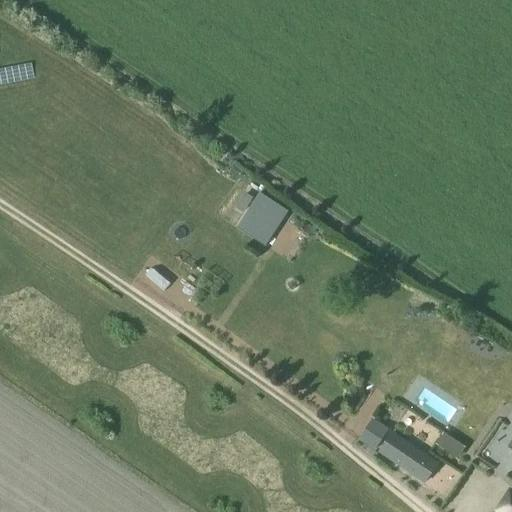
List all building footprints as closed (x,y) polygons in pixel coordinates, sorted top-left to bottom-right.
[(260,191),(236,226),(265,246),(289,211),(260,191)] [(465,385),(476,359),(464,354),(453,380),(465,385)] [(475,415),(492,392),(479,383),(462,405),(475,415)] [(454,421),(465,428),(469,422),(495,438),(511,410),(511,403),(492,392),(476,418),(461,409),(454,421)] [(357,439),(375,450),(385,435),(368,423),(357,439)] [(378,454),(424,485),(438,464),(392,434),(378,454)] [(511,511),(511,493),(509,491),(495,511),(496,511),(511,511)]
